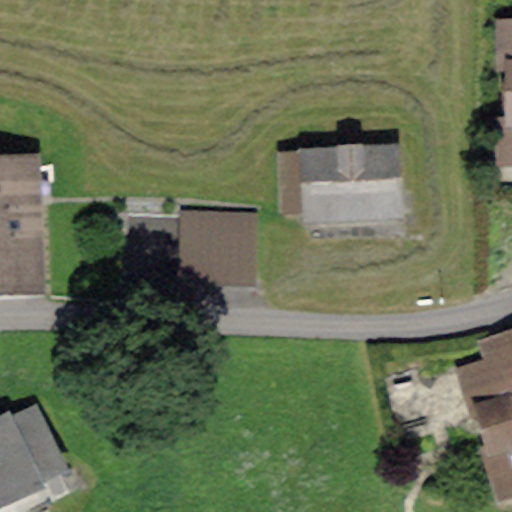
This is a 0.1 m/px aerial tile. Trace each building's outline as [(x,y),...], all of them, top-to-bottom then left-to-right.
[(310,206),(311,210),(393,206),(390,150),(308,153),(283,154),(285,207),(310,206)] [(0,280),(25,280),(20,169),(0,169),(0,280)] [(184,207),(186,286),(260,284),(258,206),(184,207)] [(511,473),(511,339),(490,346),(501,377),(483,383),(511,474),(511,473)] [(33,410),(0,426),(0,498),(33,484),(30,478),(59,465),(33,410)]
